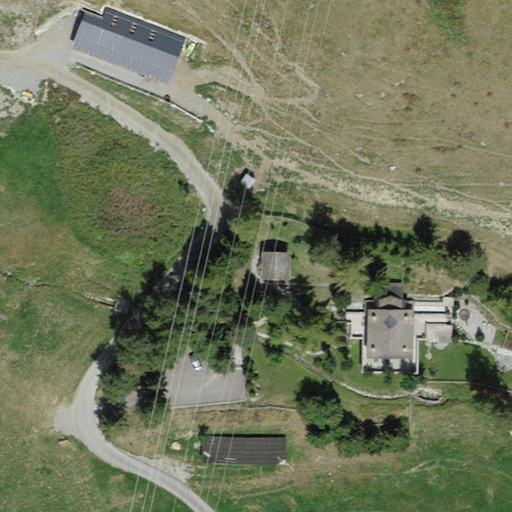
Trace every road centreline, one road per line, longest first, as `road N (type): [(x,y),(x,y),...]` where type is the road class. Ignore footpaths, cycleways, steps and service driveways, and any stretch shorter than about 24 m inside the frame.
road 1 (track): [(86,433),(89,390),(155,290),(215,227),(211,203),(171,140),(36,61),(0,54)]
road 2 (residential): [(203,511),(172,486),(101,452),(86,433)]
